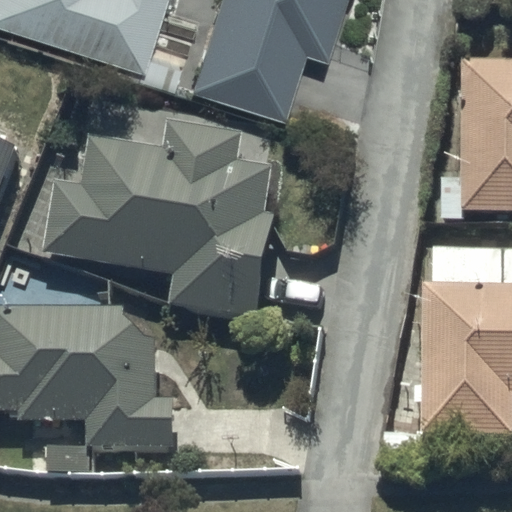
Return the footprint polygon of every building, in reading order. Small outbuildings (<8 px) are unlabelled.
[(0,0),(0,34),(127,74),(150,0),(0,0)] [(328,0),(203,0),(175,89),(269,119),(289,57),(308,64),(328,0)] [(511,75),(452,76),(453,184),(435,184),(435,225),(511,224),(511,75)] [(155,160),(82,150),(76,196),(43,192),(32,270),(162,288),(158,320),(251,333),(265,228),(254,227),(260,180),(228,176),(232,144),(158,134),(155,160)] [(0,235),(28,162),(0,151),(0,235)] [(503,453),(504,409),(511,409),(511,260),(424,258),(423,298),(413,298),(408,450),(503,453)] [(123,304),(0,304),(0,411),(16,411),(17,422),(85,421),(85,448),(47,448),(47,470),(89,470),(89,459),(173,458),(173,396),(155,396),(155,337),(145,338),(123,314),(123,304)]
